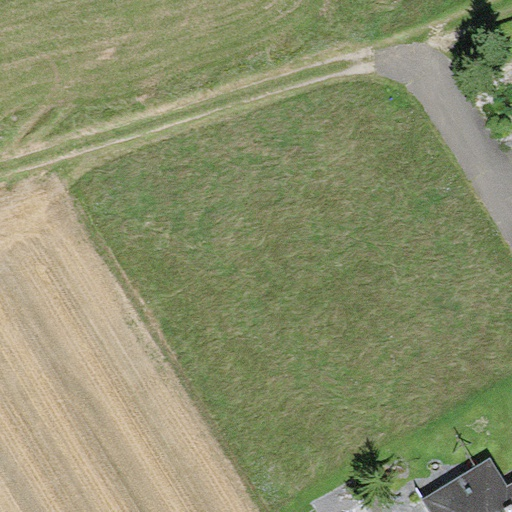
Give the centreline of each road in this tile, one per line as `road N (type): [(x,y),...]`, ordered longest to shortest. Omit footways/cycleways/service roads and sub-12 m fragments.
road 1 (track): [(0,170),(324,71),(410,57),(511,11)]
road 2 (residential): [(511,220),(410,57)]
